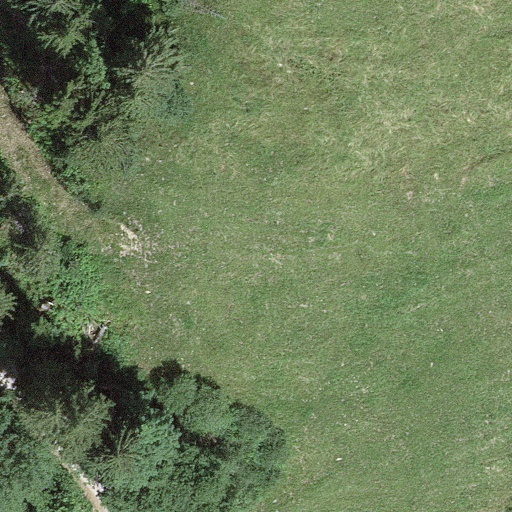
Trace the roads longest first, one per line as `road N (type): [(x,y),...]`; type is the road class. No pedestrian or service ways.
road 1 (track): [(0,379),(125,511)]
road 2 (track): [(92,227),(38,178),(0,117)]
